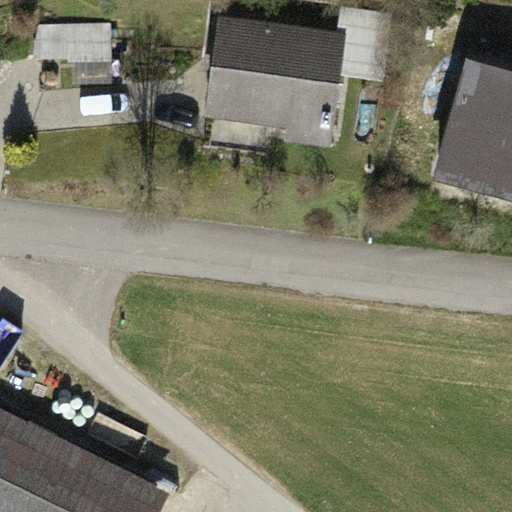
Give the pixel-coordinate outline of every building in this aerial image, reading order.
[(345,40),(225,25),(207,147),(269,155),(274,120),(322,126),(321,133),(334,137),(341,69),(383,76),(392,18),(348,11),(345,40)] [(105,24),(26,24),(27,58),(105,57),(105,24)] [(511,171),(511,72),(510,80),(473,70),(445,173),(486,184),(491,166),(511,171)] [(0,405),(0,440),(148,511),(160,511),(172,489),(0,405)] [(0,485),(55,511),(148,511),(0,440),(0,485)] [(55,511),(0,485),(0,509),(6,511),(55,511)]
